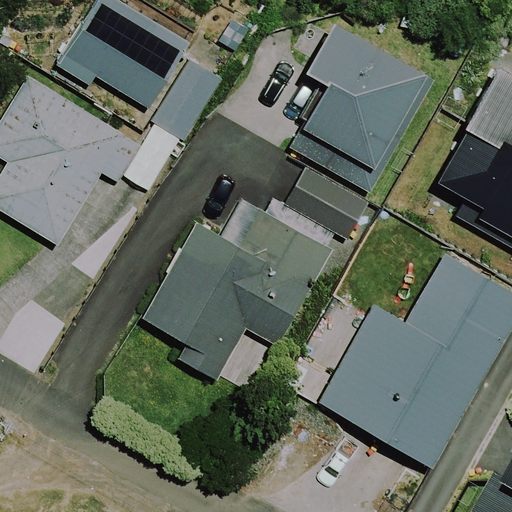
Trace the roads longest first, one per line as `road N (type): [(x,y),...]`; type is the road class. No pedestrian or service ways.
road 1 (unknown): [(46,411),(276,34)]
road 2 (residential): [(0,385),(225,511)]
road 3 (unknown): [(438,511),(511,382)]
